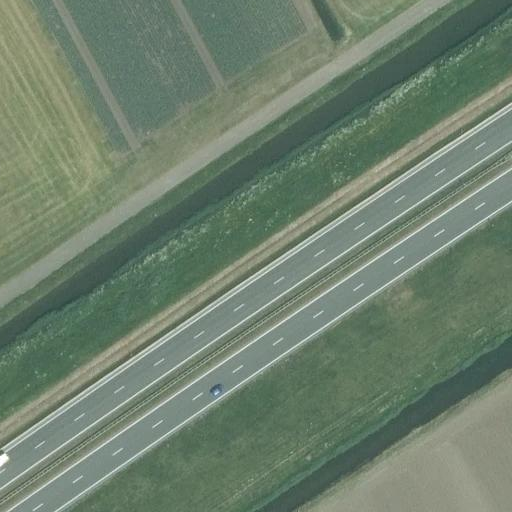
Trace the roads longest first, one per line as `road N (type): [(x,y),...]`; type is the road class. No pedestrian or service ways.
road 1 (trunk): [(511,126),(0,473)]
road 2 (trunk): [(30,511),(511,186)]
